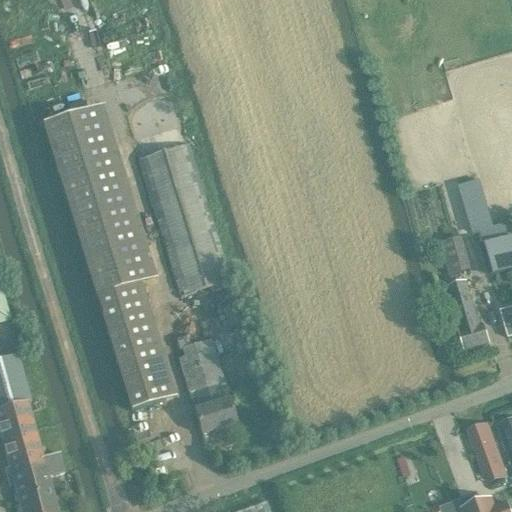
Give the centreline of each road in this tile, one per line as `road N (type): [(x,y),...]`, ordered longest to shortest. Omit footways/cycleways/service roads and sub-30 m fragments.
road 1 (track): [(122,511),(0,127)]
road 2 (unclassified): [(177,511),(511,390)]
